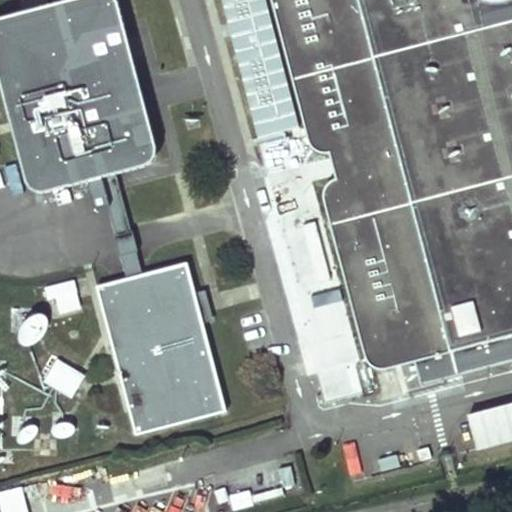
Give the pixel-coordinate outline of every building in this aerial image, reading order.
[(39,193),(150,164),(153,163),(156,160),(157,157),(157,153),(120,8),(118,3),(115,0),(75,0),(2,17),(0,17),(0,84),(24,183),(26,187),(28,190),(31,191),(34,193),(37,194),(39,193)] [(299,127),(265,0),(223,0),(259,138),(299,127)] [(511,0),(271,0),(310,147),(313,152),(314,154),(318,156),(321,156),(325,157),(329,156),(333,155),(339,181),(334,184),(332,186),(329,189),(327,192),(326,194),(326,197),(326,201),(365,357),(367,363),(370,366),(374,368),(380,369),(386,367),(415,360),(511,333),(511,0)] [(363,373),(304,143),(262,154),(320,383),(363,373)] [(196,296),(188,266),(97,290),(137,439),(228,415),(204,327),(196,296)] [(74,282),(45,290),(52,319),(82,312),(74,282)] [(214,324),(206,294),(196,296),(204,327),(214,324)] [(16,352),(44,341),(39,327),(10,338),(16,352)] [(511,333),(415,360),(422,385),(511,361),(511,333)] [(84,379),(57,362),(44,382),(72,399),(84,379)] [(477,456),(511,448),(511,407),(468,417),(477,456)] [(219,511),(250,511),(440,465),(433,435),(214,489),(219,511)] [(24,511),(18,489),(0,494),(0,511),(24,511)]
